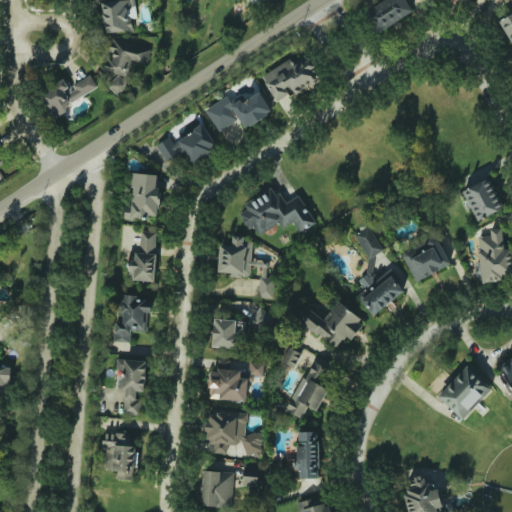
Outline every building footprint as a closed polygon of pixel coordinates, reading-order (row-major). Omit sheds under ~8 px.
[(105,33),(133,30),(131,18),(136,18),(134,0),(109,0),(102,1),(105,33)] [(413,14),(406,0),(384,0),(364,10),(375,33),(413,14)] [(511,44),(511,10),(499,16),(510,45),(511,44)] [(146,66),(151,51),(113,38),(103,69),(128,77),(133,61),(146,66)] [(276,101),(291,93),(293,97),(320,81),(313,69),(316,67),(307,52),(262,78),(276,101)] [(67,104),(97,88),(90,74),(69,86),(66,80),(41,93),(55,118),(70,109),(67,104)] [(206,108),(218,131),(240,119),(244,128),(272,113),(260,91),(232,107),(226,97),(206,108)] [(218,147),(204,124),(178,140),(192,162),(218,147)] [(156,145),(167,162),(180,154),(169,137),(156,145)] [(157,174),(128,173),(127,217),(159,218),(160,188),(156,188),(157,174)] [(504,208),(489,177),(462,191),(477,221),(504,208)] [(316,223),(300,195),(286,203),(280,192),(276,194),(273,189),(237,210),(247,229),(253,226),(259,235),(279,223),(282,228),(293,222),(299,233),(316,223)] [(354,233),(368,259),(383,250),(368,225),(354,233)] [(481,281),(511,279),(511,267),(510,248),(503,249),(502,228),(490,229),(490,235),(477,236),(481,281)] [(155,281),(156,232),(139,231),(138,259),(128,259),(127,280),(155,281)] [(259,297),(272,298),(273,261),(251,260),(252,241),(244,240),(244,236),(232,236),(232,245),(219,245),(218,272),(232,273),(232,276),(250,276),(250,265),(260,266),(259,297)] [(415,281),(450,266),(438,239),(424,245),(426,248),(405,257),(415,281)] [(404,292),(389,271),(380,278),(368,261),(364,264),(369,272),(358,280),(365,290),(358,295),(373,315),(404,292)] [(114,342),(130,342),(131,332),(147,333),(147,312),(151,312),(152,298),(123,297),(122,322),(115,322),(114,342)] [(0,300),(0,308),(0,318),(9,318),(9,300),(0,300)] [(309,309),(300,321),(336,348),(345,335),(351,340),(364,322),(338,302),(325,321),(309,309)] [(273,316),(260,307),(248,323),(261,332),(273,316)] [(245,334),(245,321),(213,319),(212,347),(238,348),(239,334),(245,334)] [(295,368),(301,353),(288,347),(281,362),(295,368)] [(511,357),(498,364),(511,393),(511,392),(511,357)] [(146,360),(116,359),(115,369),(124,370),(122,414),(138,414),(139,391),(145,391),(146,360)] [(246,401),(247,381),(254,382),(255,376),(263,376),(264,362),(248,361),(247,378),(240,377),(240,370),(229,369),(230,360),(219,359),(218,371),(210,370),(208,399),(246,401)] [(286,410),(301,418),(307,406),(317,411),(328,389),(319,384),(326,372),(310,364),(286,410)] [(438,394),(461,420),(492,390),(468,365),(438,394)] [(247,414),(208,411),(206,444),(214,444),(213,453),(227,454),(228,443),(244,444),(243,455),(261,456),(262,434),(246,433),(247,414)] [(297,431),(296,469),(299,469),(299,478),(318,478),(319,432),(297,431)] [(117,479),(134,479),(134,467),(136,467),(136,433),(103,432),(103,450),(105,450),(105,470),(117,470),(117,479)] [(233,471),(202,471),(202,506),(233,507),(233,471)] [(438,489),(431,491),(429,483),(425,484),(423,477),(402,482),(409,511),(435,511),(435,509),(443,507),(438,489)] [(296,511),(330,511),(327,499),(295,506),(296,511)]
